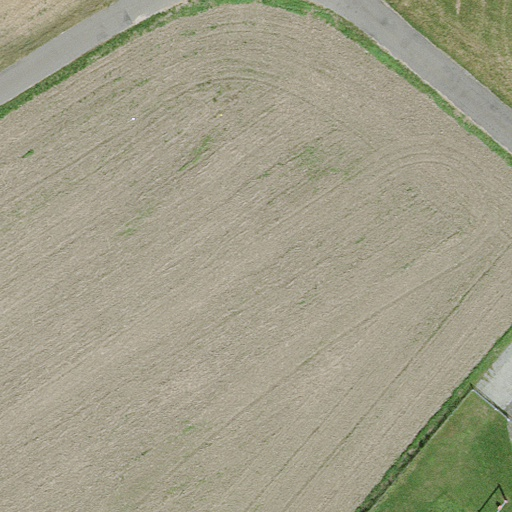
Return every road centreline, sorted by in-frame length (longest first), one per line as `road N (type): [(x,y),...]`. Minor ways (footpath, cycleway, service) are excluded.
road 1 (residential): [(352,0),(511,138)]
road 2 (residential): [(0,97),(155,0)]
